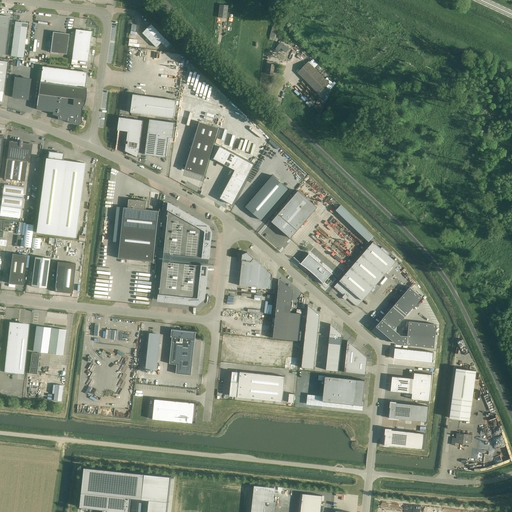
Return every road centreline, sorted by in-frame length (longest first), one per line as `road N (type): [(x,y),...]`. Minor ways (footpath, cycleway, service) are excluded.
road 1 (unclassified): [(511,419),(437,266),(165,0)]
road 2 (unclassified): [(369,473),(0,432)]
road 3 (unclassified): [(236,225),(378,347),(369,473)]
road 4 (unclassified): [(90,146),(106,18),(11,0)]
road 5 (unclassified): [(217,322),(0,298)]
road 6 (unclassified): [(90,146),(236,225)]
road 7 (unclassified): [(511,474),(464,482),(369,473)]
